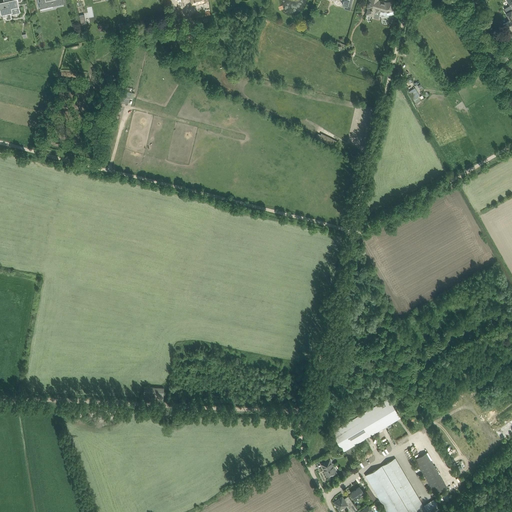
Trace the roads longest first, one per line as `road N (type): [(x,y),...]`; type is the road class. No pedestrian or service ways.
road 1 (track): [(0,143),(356,234),(511,146)]
road 2 (track): [(306,457),(304,412),(409,0)]
road 3 (track): [(304,412),(0,398)]
road 4 (track): [(427,425),(420,394),(427,362),(511,310)]
road 5 (unclassified): [(328,498),(427,425)]
